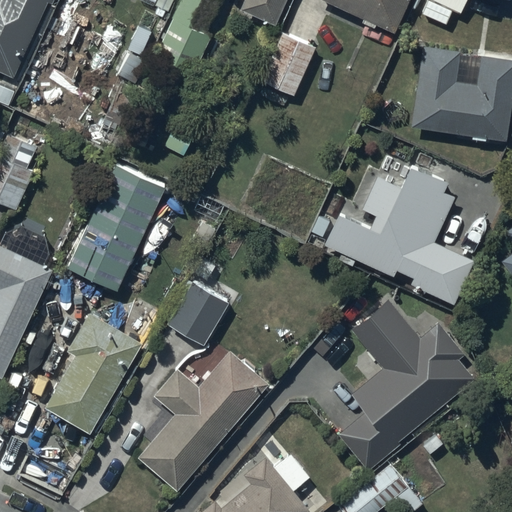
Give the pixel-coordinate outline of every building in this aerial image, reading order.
[(0,0),(0,65),(13,72),(45,0),(0,0)] [(215,0),(176,0),(171,12),(174,13),(158,48),(194,65),(210,29),(204,26),(215,0)] [(241,0),(240,3),(281,22),(291,0),(241,0)] [(337,0),(364,12),(362,17),(375,23),(377,19),(398,29),(412,0),(337,0)] [(463,0),(425,0),(422,8),(446,19),(453,4),(461,7),(463,0)] [(316,42),(282,26),(260,75),(294,90),(316,42)] [(461,44),(422,39),(412,122),(473,129),(472,134),(488,136),(488,132),(509,135),(511,107),(511,53),(481,49),(477,77),(458,74),(461,44)] [(174,120),(163,141),(187,154),(198,133),(174,120)] [(6,126),(0,139),(0,196),(17,204),(35,166),(27,162),(37,140),(6,126)] [(67,261),(120,286),(131,263),(128,262),(166,181),(116,158),(67,261)] [(454,192),(441,185),(446,175),(410,158),(400,179),(380,170),(364,203),(377,209),(371,220),(340,206),(325,239),(394,271),(398,264),(414,272),(411,278),(454,298),(474,255),(434,236),(454,192)] [(170,187),(157,214),(172,221),(184,194),(170,187)] [(511,233),(511,248),(502,255),(511,268),(511,220),(506,226),(511,233)] [(53,262),(0,237),(0,368),(3,370),(53,262)] [(193,276),(168,317),(204,339),(229,297),(193,276)] [(339,427),(369,463),(399,439),(398,437),(475,374),(459,354),(465,349),(440,317),(422,332),(390,292),(351,323),(383,363),(353,387),(367,405),(339,427)] [(75,347),(45,400),(89,425),(142,335),(91,306),(69,344),(75,347)] [(178,362),(154,389),(171,404),(144,434),(149,438),(138,451),(178,485),(271,378),(231,343),(199,380),(178,362)] [(300,511),(310,504),(294,486),(311,471),(291,448),(276,460),(267,450),(244,469),(250,476),(224,498),(218,491),(192,511),(300,511)] [(390,457),(338,500),(347,511),(370,511),(392,495),(405,511),(408,511),(424,499),(390,457)]
